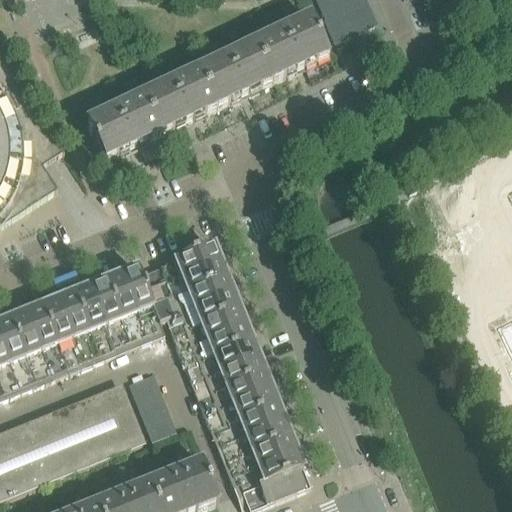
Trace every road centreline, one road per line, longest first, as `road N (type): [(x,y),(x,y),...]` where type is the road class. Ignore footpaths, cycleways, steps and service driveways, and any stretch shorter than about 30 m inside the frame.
road 1 (residential): [(360,502),(237,187)]
road 2 (residential): [(0,285),(237,187)]
road 3 (residential): [(237,187),(256,160),(421,79)]
